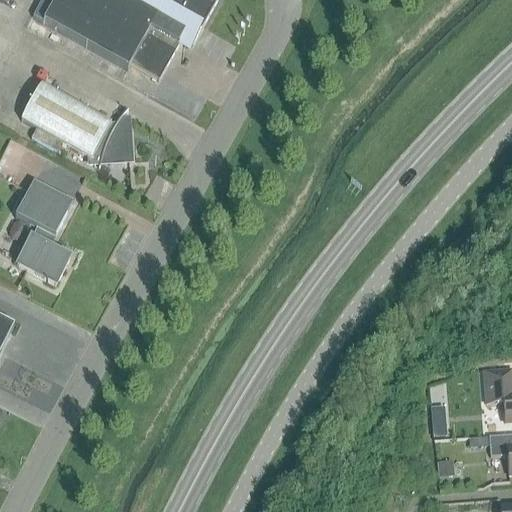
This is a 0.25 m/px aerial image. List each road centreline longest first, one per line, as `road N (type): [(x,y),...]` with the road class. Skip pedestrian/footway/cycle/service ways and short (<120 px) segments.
road 1 (unclassified): [(283,0),(268,49),(16,511)]
road 2 (primary): [(177,511),(311,288),(431,142),(511,60)]
road 3 (unclassified): [(232,511),(274,432),(367,293),(511,127)]
